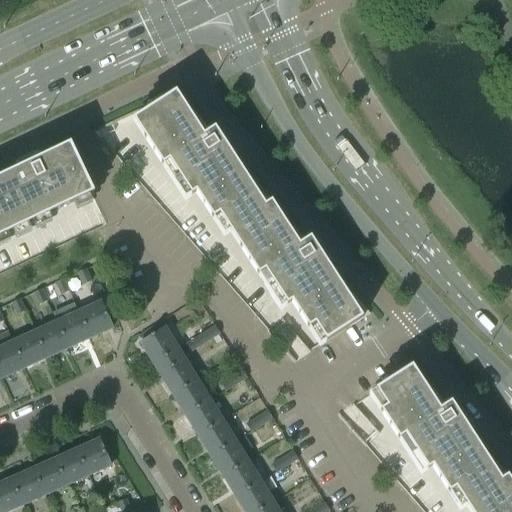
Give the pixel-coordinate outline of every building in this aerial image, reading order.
[(176,93),(146,107),(147,109),(148,111),(138,117),(140,119),(150,134),(143,138),(162,167),(168,163),(190,198),(195,194),(212,221),(219,217),(230,234),(236,229),(235,228),(252,217),(272,204),(237,163),(236,164),(214,130),(210,132),(176,93)] [(91,196),(92,195),(93,195),(70,145),(41,159),(38,151),(36,152),(38,155),(17,165),(16,162),(14,162),(18,170),(0,178),(0,215),(9,235),(91,196)] [(318,345),(318,346),(319,347),(369,315),(333,273),(332,273),(310,239),(306,242),(272,204),(252,217),(235,228),(236,229),(245,244),(239,248),(258,277),(264,273),(286,307),(291,304),(308,330),(314,326),(324,341),(318,345)] [(0,215),(0,238),(9,235),(0,215)] [(85,270),(77,273),(82,285),(90,282),(85,270)] [(68,292),(62,280),(55,283),(60,295),(68,292)] [(46,302),(41,290),(33,294),(38,306),(46,302)] [(24,312),(19,300),(11,304),(16,315),(24,312)] [(78,313),(89,339),(112,329),(100,303),(78,313)] [(67,349),(89,339),(78,313),(56,323),(67,349)] [(34,333),(46,359),(67,349),(56,323),(34,333)] [(219,334),(214,327),(200,336),(205,343),(219,334)] [(140,344),(154,367),(178,352),(164,329),(140,344)] [(24,369),(46,359),(34,333),(12,343),(24,369)] [(190,352),(205,343),(200,336),(186,345),(190,352)] [(0,348),(0,374),(2,379),(24,369),(12,343),(0,348)] [(192,374),(178,352),(154,367),(168,389),(192,374)] [(369,396),(369,397),(376,393),(385,408),(379,412),(398,441),(404,437),(427,471),(431,468),(448,495),(455,490),(466,508),(472,503),(471,502),(488,491),(509,478),(473,437),(472,438),(450,404),(446,406),(412,367),(368,395),(369,396)] [(235,385),(246,379),(241,371),(231,377),(235,385)] [(168,389),(182,412),(206,397),(192,374),(168,389)] [(235,385),(231,377),(220,384),(225,391),(235,385)] [(220,420),(206,397),(182,412),(196,434),(220,420)] [(256,418),(261,426),(271,419),(266,411),(262,414),(256,418)] [(261,426),(256,418),(245,424),(251,433),(261,426)] [(196,434),(210,457),(234,442),(220,420),(196,434)] [(98,440),(74,451),(86,477),(110,466),(98,440)] [(248,465),(234,442),(210,457),(224,480),(248,465)] [(74,451),(51,462),(62,487),(86,477),(74,451)] [(286,466),(297,460),(292,452),(281,459),(286,466)] [(286,466),(281,459),(271,465),(275,473),(286,466)] [(27,472),(39,498),(62,487),(51,462),(27,472)] [(224,480),(238,502),(262,487),(248,465),(224,480)] [(4,483),(15,508),(39,498),(27,472),(4,483)] [(511,511),(511,481),(509,478),(488,491),(471,502),(472,503),(477,511),(511,511)] [(4,483),(0,484),(0,511),(6,511),(15,508),(4,483)] [(272,511),(276,510),(262,487),(238,502),(244,511),(272,511)] [(130,511),(125,501),(125,500),(117,503),(121,511),(130,511)]
